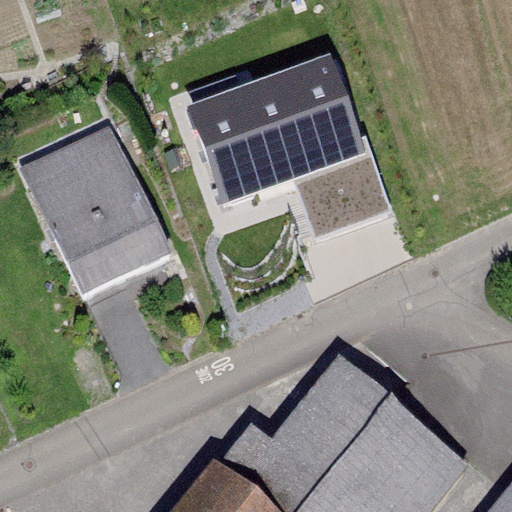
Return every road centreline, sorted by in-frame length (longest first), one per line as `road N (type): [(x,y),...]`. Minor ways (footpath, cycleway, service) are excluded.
road 1 (residential): [(511,244),(0,483)]
road 2 (track): [(511,352),(386,301)]
